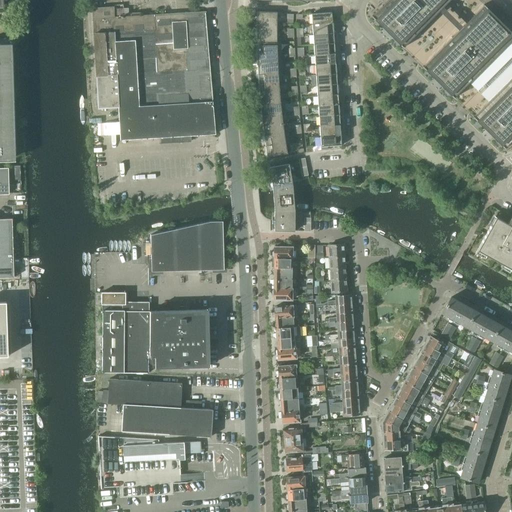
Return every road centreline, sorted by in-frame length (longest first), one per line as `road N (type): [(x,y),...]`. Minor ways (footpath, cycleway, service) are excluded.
road 1 (tertiary): [(254,511),(247,304),(221,0)]
road 2 (residential): [(507,165),(360,24)]
road 3 (residential): [(355,162),(346,32),(360,24)]
road 4 (residential): [(361,259),(369,373),(389,383)]
road 5 (residential): [(377,511),(372,415),(389,383)]
